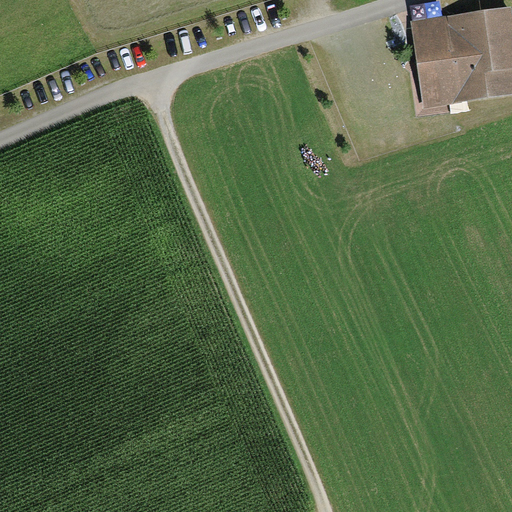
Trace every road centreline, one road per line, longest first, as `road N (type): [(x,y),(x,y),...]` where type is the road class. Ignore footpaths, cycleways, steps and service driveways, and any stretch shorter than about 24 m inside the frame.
road 1 (track): [(148,80),(324,511)]
road 2 (track): [(0,140),(148,80),(330,23)]
